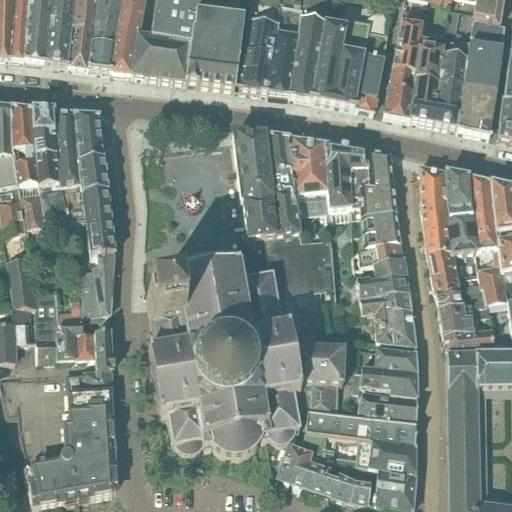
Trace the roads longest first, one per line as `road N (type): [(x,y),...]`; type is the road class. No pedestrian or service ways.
road 1 (residential): [(511,171),(374,139),(118,105)]
road 2 (unclassified): [(118,105),(129,220),(122,371)]
road 3 (unclassified): [(122,371),(135,511)]
